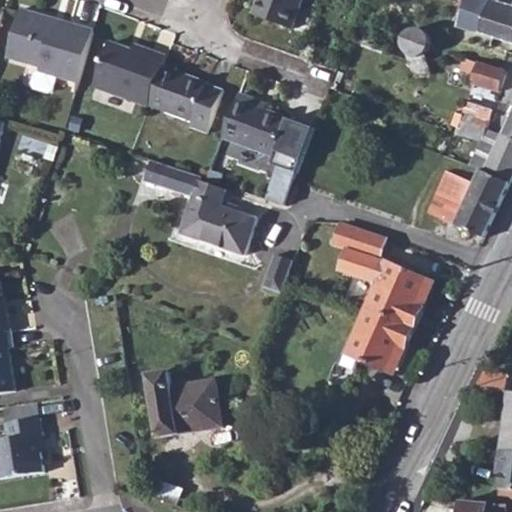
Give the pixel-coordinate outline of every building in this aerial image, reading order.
[(307,0),(262,0),(256,18),(296,32),(307,0)] [(511,5),(495,0),(466,0),(458,26),(511,43),(511,5)] [(81,85),(96,31),(77,26),(76,28),(57,23),(58,20),(24,10),(10,59),(43,69),(42,73),(38,76),(35,85),(37,90),(51,94),(56,92),(59,79),(81,85)] [(77,26),(58,20),(57,23),(76,28),(77,26)] [(408,53),(410,55),(414,58),(416,58),(420,59),(424,58),(429,56),(432,53),(434,49),(435,46),(435,40),(432,35),(429,33),(426,31),(423,30),(419,29),(416,30),(412,32),(409,35),(407,38),(405,42),(405,46),(408,53)] [(100,87),(153,106),(167,67),(170,57),(140,46),(137,52),(115,44),(100,87)] [(432,68),(411,61),(415,73),(433,75),(432,68)] [(503,71),(475,62),(473,69),(477,71),(473,84),(504,94),(510,73),(503,71)] [(167,67),(153,106),(197,121),(196,127),(213,133),(227,91),(211,85),(212,83),(167,67)] [(472,90),(466,110),(493,119),(500,100),(472,90)] [(242,95),(226,139),(273,155),(272,162),(281,166),(269,198),(287,205),(317,129),(257,107),(260,101),(242,95)] [(461,123),(453,120),(451,126),(459,128),(457,134),(485,143),(493,119),(466,110),(463,116),(461,123)] [(456,113),(453,120),(461,123),(463,116),(456,113)] [(511,137),(505,134),(487,173),(511,184),(511,137)] [(201,181),(152,165),(145,186),(194,201),(184,234),(247,255),(260,219),(223,207),(227,192),(209,186),(202,183),(201,181)] [(511,184),(487,173),(483,171),(476,185),(449,172),(430,213),(488,239),(511,187),(511,184)] [(376,227),(347,218),(339,247),(350,251),(344,271),(382,283),(371,306),(419,328),(428,309),(421,306),(432,281),(385,259),(392,232),(376,227)] [(266,287),(284,293),(289,279),(298,262),(280,256),(266,287)] [(432,281),(421,306),(428,309),(439,285),(432,281)] [(0,340),(15,338),(13,321),(9,321),(4,283),(0,283),(0,340)] [(419,328),(371,306),(344,364),(356,369),(361,358),(390,370),(402,345),(409,348),(419,328)] [(0,340),(0,400),(20,398),(13,355),(18,355),(15,338),(0,340)] [(402,345),(390,370),(397,374),(409,348),(402,345)] [(487,372),(480,386),(510,390),(511,376),(487,372)] [(192,433),(191,426),(225,421),(218,381),(154,390),(161,438),(192,433)] [(225,421),(191,426),(192,433),(226,428),(225,421)] [(11,444),(0,444),(0,474),(1,484),(46,478),(42,442),(47,441),(45,424),(9,429),(11,444)] [(511,452),(505,452),(502,470),(507,471),(504,490),(511,490),(511,452)] [(511,490),(504,490),(502,506),(511,506),(511,490)] [(511,511),(511,506),(502,506),(466,501),(464,511),(511,511)]
